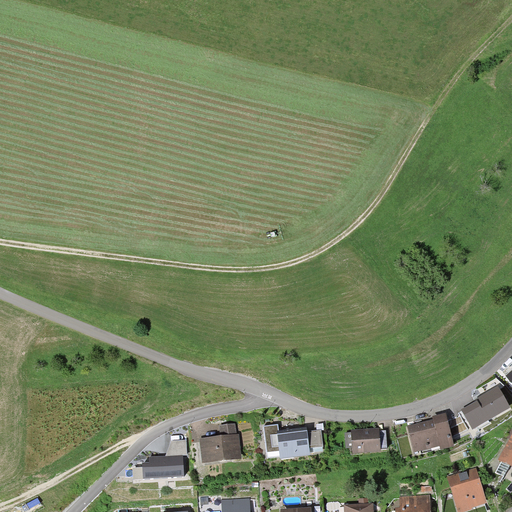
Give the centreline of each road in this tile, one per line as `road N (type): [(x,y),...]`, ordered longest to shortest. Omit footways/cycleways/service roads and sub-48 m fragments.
road 1 (track): [(0,240),(213,270),(284,266),(349,232),(454,78)]
road 2 (unclassified): [(269,393),(0,293)]
road 3 (unclassified): [(511,342),(466,382),(415,409),(332,416),(269,393)]
road 4 (residential): [(72,511),(149,435),(269,393)]
road 5 (track): [(0,506),(149,435)]
